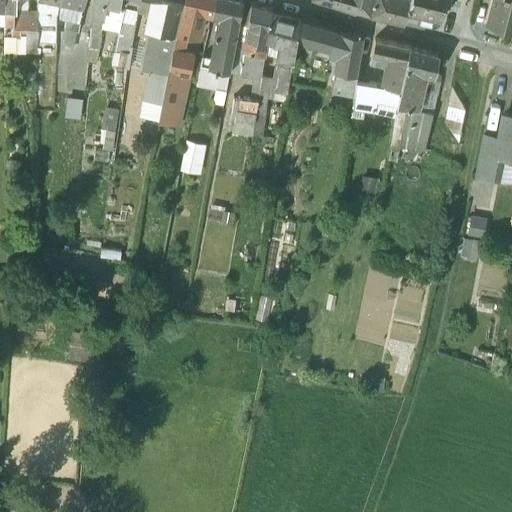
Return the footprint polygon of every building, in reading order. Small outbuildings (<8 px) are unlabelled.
[(2,0),(1,9),(4,12),(2,12),(4,47),(35,49),(36,35),(36,16),(36,9),(27,9),(27,0),(2,0)] [(183,0),(152,0),(153,0),(152,4),(151,4),(146,29),(155,31),(165,33),(176,35),(176,31),(183,0)] [(223,0),(183,0),(176,31),(186,34),(196,36),(200,19),(201,19),(203,12),(211,14),(220,15),(223,0)] [(242,1),(239,0),(223,0),(220,15),(218,28),(216,40),(234,43),(238,24),(242,2),(242,1)] [(329,0),(368,11),(371,0),(329,0)] [(373,0),(370,12),(402,20),(407,9),(409,0),(373,0)] [(409,0),(407,9),(439,17),(443,5),(447,6),(448,0),(409,0)] [(511,0),(491,0),(485,24),(511,31),(511,0)] [(73,4),(59,1),(58,20),(72,23),(73,4)] [(106,4),(93,2),(91,14),(104,17),(106,4)] [(271,10),(242,2),(238,24),(247,26),(244,45),(243,50),(263,55),(266,40),(271,12),(271,10)] [(208,27),(211,14),(203,12),(201,19),(200,19),(196,36),(205,38),(208,27)] [(299,19),(271,12),(266,40),(279,43),(276,61),(292,63),(296,38),(299,19)] [(211,14),(208,27),(218,28),(220,15),(211,14)] [(57,36),(58,20),(36,16),(36,35),(54,35),(57,36)] [(299,18),(299,19),(296,38),(315,44),(319,25),(299,18)] [(135,21),(121,19),(116,47),(131,50),(131,47),(133,33),(135,21)] [(360,35),(341,31),(319,25),(315,44),(328,48),(327,53),(338,55),(335,71),(353,75),(354,69),(360,35)] [(154,37),(152,51),(161,53),(165,33),(155,31),(154,37)] [(183,54),(186,34),(176,31),(176,35),(171,54),(168,72),(188,76),(192,56),(183,54)] [(154,37),(133,33),(131,47),(145,49),(152,51),(154,37)] [(165,33),(161,53),(171,54),(176,35),(165,33)] [(389,41),(375,38),(372,53),(386,56),(389,41)] [(234,43),(216,40),(214,39),(209,69),(228,72),(234,43)] [(408,46),(389,41),(386,56),(380,85),(399,89),(400,85),(402,77),(401,77),(408,46)] [(244,45),(234,43),(228,72),(239,71),(243,50),(244,45)] [(438,54),(409,46),(402,77),(400,85),(421,90),(424,78),(425,72),(430,73),(433,74),(438,54)] [(143,62),(145,49),(131,47),(131,50),(129,59),(143,62)] [(168,72),(171,54),(161,53),(152,51),(145,49),(143,62),(129,59),(128,67),(156,72),(147,116),(160,119),(168,72)] [(263,55),(243,50),(239,71),(260,75),(263,55)] [(225,91),(228,72),(209,69),(199,67),(196,85),(214,89),(225,91)] [(354,69),(353,75),(355,75),(354,80),(369,82),(370,72),(354,69)] [(353,75),(335,71),(331,91),(341,92),(353,94),(354,80),(355,75),(353,75)] [(186,85),(188,76),(168,72),(160,119),(179,123),(186,85)] [(432,82),(433,74),(430,73),(429,79),(424,78),(421,90),(417,109),(432,113),(438,84),(432,82)] [(289,83),(273,79),(271,89),(287,93),(289,83)] [(354,80),(353,94),(374,98),(376,83),(369,82),(354,80)] [(413,108),(417,109),(421,90),(400,85),(399,89),(396,103),(413,108)] [(225,91),(214,89),(212,103),(222,105),(225,91)] [(258,95),(235,91),(231,109),(237,110),(234,129),(252,133),(258,95)] [(353,94),(341,92),(338,114),(350,116),(351,112),(353,94)] [(374,98),(353,94),(351,112),(364,114),(366,101),(373,101),(374,98)] [(65,97),(64,131),(79,132),(80,97),(65,97)] [(413,108),(396,103),(388,163),(400,164),(402,151),(426,154),(430,123),(411,121),(413,108)] [(417,109),(413,108),(411,121),(430,123),(432,113),(417,109)] [(511,115),(503,114),(499,137),(496,154),(503,155),(511,156),(511,115)] [(499,137),(483,134),(476,174),(499,178),(503,155),(496,154),(499,137)] [(198,172),(203,146),(185,142),(180,168),(198,172)] [(467,235),(482,235),(483,217),(467,217),(467,235)] [(497,234),(483,232),(482,249),(496,251),(497,234)] [(489,256),(476,255),(475,275),(487,277),(489,256)]
